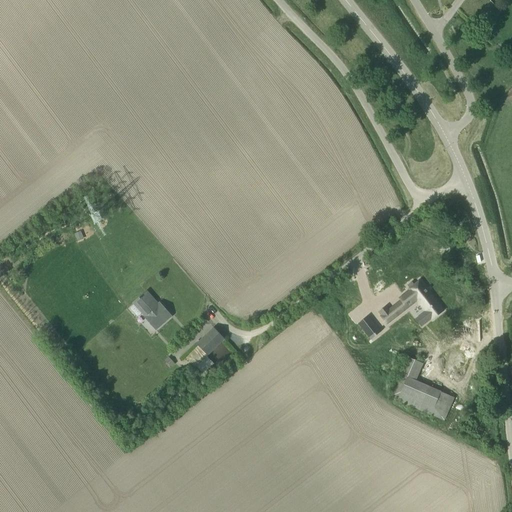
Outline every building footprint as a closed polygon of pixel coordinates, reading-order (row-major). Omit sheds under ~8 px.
[(432,319),(431,319),(432,320),(433,320),(432,319),(443,311),(443,312),(444,311),(443,310),(429,293),(430,293),(429,292),(428,292),(428,293),(419,281),(414,285),(412,282),(408,286),(409,288),(408,289),(410,291),(400,298),(407,308),(417,300),(432,319)] [(131,308),(131,309),(137,316),(138,316),(142,312),(145,316),(145,317),(156,329),(171,316),(160,303),(158,305),(146,292),(134,303),(135,304),(131,308)] [(379,311),(378,312),(379,313),(379,312),(382,316),(381,316),(387,324),(397,316),(391,309),(389,310),(387,307),(387,306),(386,306),(385,306),(386,307),(379,312),(379,311)] [(473,307),(450,364),(468,371),(490,314),(473,307)] [(359,323),(358,324),(359,324),(371,339),(375,336),(375,337),(377,336),(377,335),(380,332),(369,317),(369,316),(368,316),(367,316),(368,317),(359,323)] [(225,339),(214,328),(196,344),(207,356),(225,339)] [(416,381),(423,364),(407,356),(389,397),(444,421),(454,398),(416,381)]
